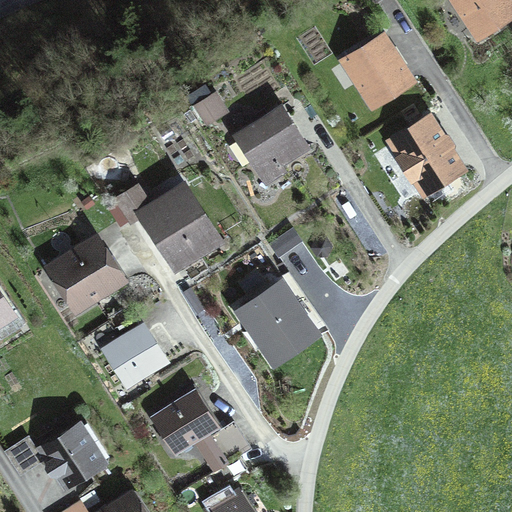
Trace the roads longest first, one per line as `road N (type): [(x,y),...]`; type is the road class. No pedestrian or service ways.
road 1 (unclassified): [(511,173),(405,267),(367,325),(326,400),(304,511)]
road 2 (track): [(0,102),(149,0)]
